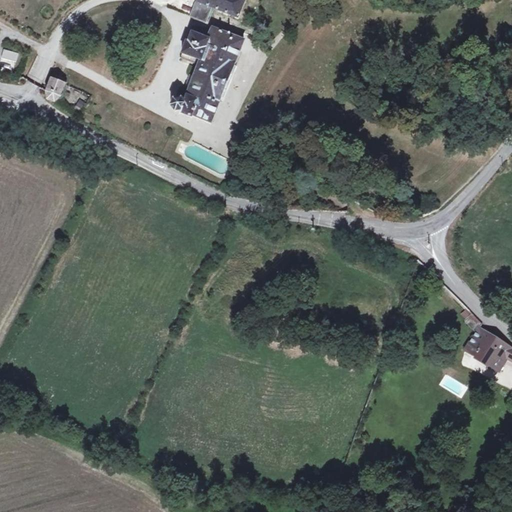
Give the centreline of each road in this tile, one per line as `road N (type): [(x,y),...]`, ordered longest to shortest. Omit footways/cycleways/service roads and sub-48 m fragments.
road 1 (tertiary): [(0,93),(203,194),(288,216),(423,230)]
road 2 (unclassified): [(423,230),(438,262),(511,330)]
road 3 (tertiary): [(423,230),(452,215),(511,143)]
